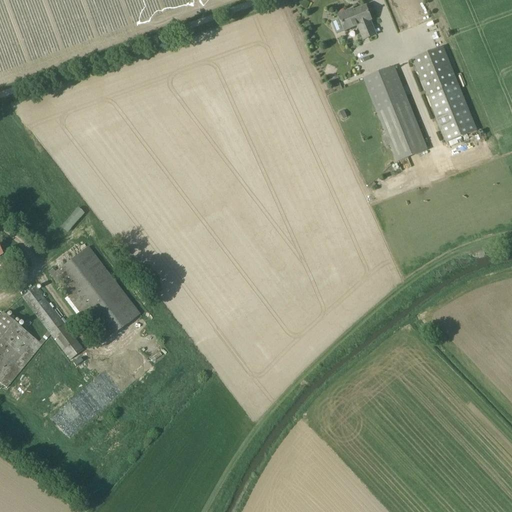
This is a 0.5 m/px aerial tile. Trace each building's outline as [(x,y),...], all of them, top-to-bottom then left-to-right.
[(370,21),(371,20),(366,6),(349,13),(348,11),(338,15),(339,19),(331,22),(336,34),(344,31),(357,26),(360,32),(373,27),(370,21)] [(413,59),(416,68),(446,143),(476,131),(443,47),(413,59)] [(364,79),(367,88),(387,136),(382,138),(386,147),(391,145),(398,163),(428,151),(394,67),(364,79)] [(89,245),(51,273),(102,343),(139,315),(89,245)] [(21,298),(47,332),(39,343),(2,313),(0,315),(0,383),(7,389),(50,335),(69,361),(83,350),(35,287),(21,298)] [(100,355),(95,359),(105,374),(110,371),(100,355)] [(26,366),(10,385),(19,393),(35,374),(26,366)] [(50,371),(43,379),(49,383),(44,388),(50,393),(66,375),(60,370),(56,375),(50,371)]
